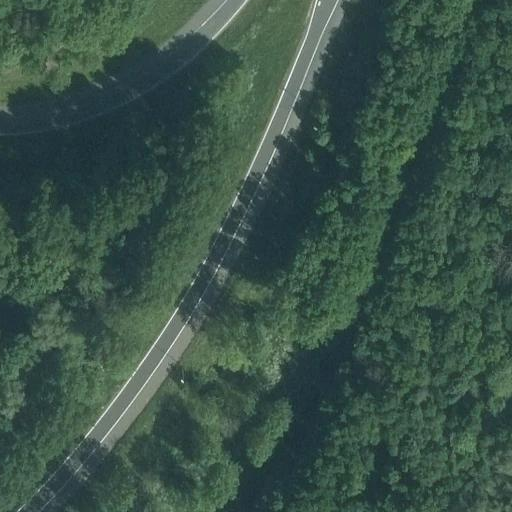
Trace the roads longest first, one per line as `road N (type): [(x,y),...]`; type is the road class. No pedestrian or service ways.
road 1 (motorway): [(28,511),(128,395),(179,318),(241,203),(327,0)]
road 2 (motorway): [(238,0),(185,52),(130,90),(73,116),(0,126)]
